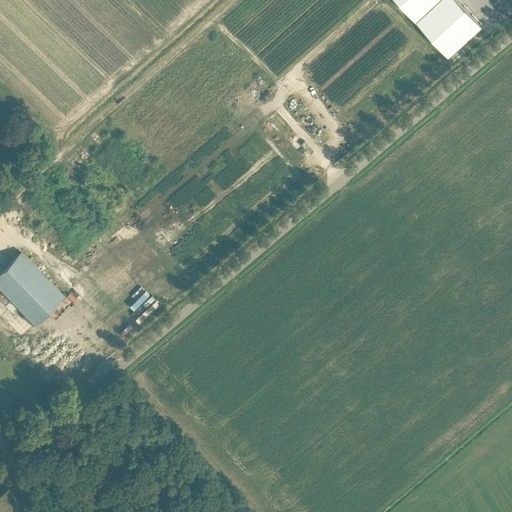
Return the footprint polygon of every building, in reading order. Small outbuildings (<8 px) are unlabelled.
[(459,0),(398,0),(448,54),(481,24),(459,0)] [(251,106),(206,146),(226,168),(271,129),(251,106)] [(0,268),(0,286),(35,323),(66,294),(22,248),(0,268)] [(120,296),(82,328),(102,351),(140,319),(120,296)] [(3,299),(0,302),(0,366),(39,405),(74,370),(3,299)]
